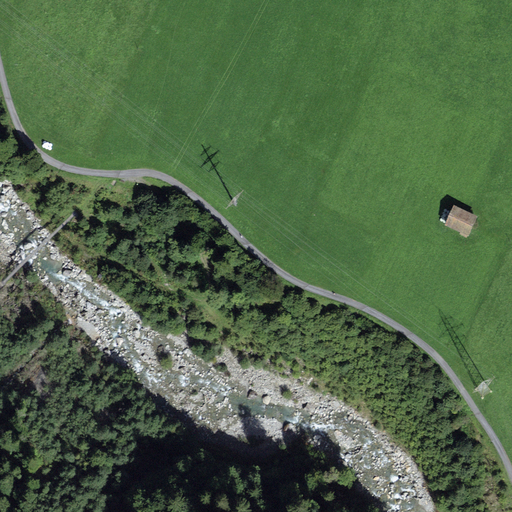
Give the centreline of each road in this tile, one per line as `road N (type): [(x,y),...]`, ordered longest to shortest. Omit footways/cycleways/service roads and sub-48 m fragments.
road 1 (track): [(511,473),(432,352),(368,309),(280,272),(166,177),(88,172),(38,153),(12,115),(0,67)]
road 2 (track): [(130,173),(161,193),(199,254),(210,281),(202,304)]
